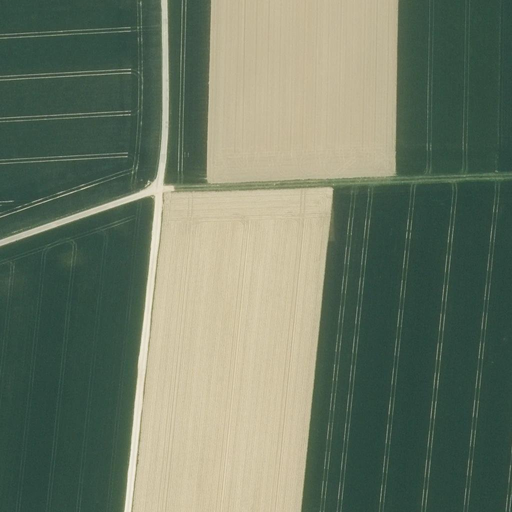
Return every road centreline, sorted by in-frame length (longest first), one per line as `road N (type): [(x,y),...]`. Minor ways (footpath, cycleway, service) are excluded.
road 1 (track): [(159,189),(511,175)]
road 2 (track): [(159,189),(127,511)]
road 3 (track): [(159,189),(163,0)]
road 4 (track): [(0,243),(159,189)]
